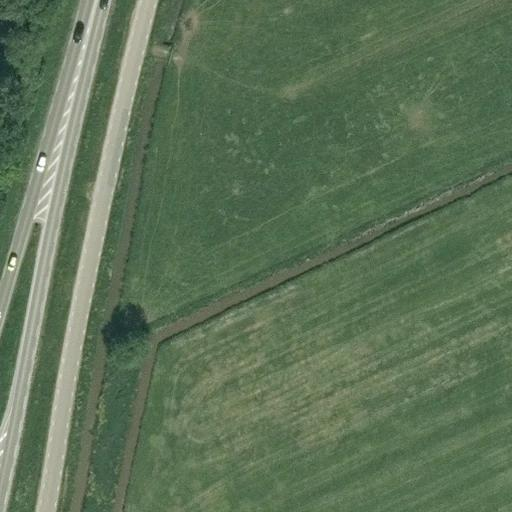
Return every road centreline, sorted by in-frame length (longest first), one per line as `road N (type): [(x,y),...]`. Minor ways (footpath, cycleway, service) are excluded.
road 1 (unclassified): [(45,511),(115,132),(148,0)]
road 2 (primary): [(0,487),(76,78)]
road 3 (primary): [(76,78),(0,311)]
